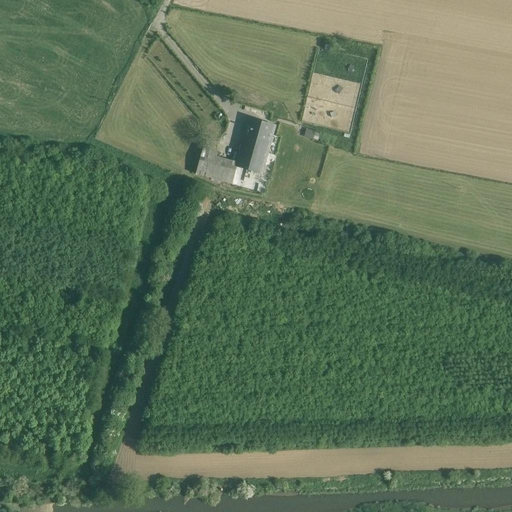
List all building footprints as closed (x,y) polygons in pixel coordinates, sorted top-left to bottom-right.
[(276,126),(250,119),(246,136),(270,144),(276,126)] [(304,136),(318,140),(320,133),(306,128),(304,136)] [(270,144),(246,136),(237,167),(262,174),(265,164),(270,144)] [(283,147),(270,144),(265,164),(277,168),(283,147)] [(216,151),(204,148),(201,157),(214,160),(216,151)] [(214,160),(201,157),(196,174),(233,185),(237,167),(214,160)]
